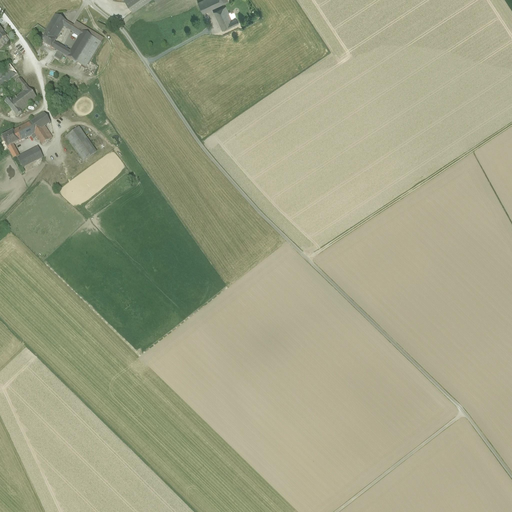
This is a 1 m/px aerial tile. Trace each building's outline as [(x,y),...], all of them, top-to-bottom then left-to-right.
[(125,0),(132,10),(146,0),(125,0)] [(204,0),(198,3),(203,13),(228,2),(227,0),(204,0)] [(219,23),(231,16),(226,6),(213,12),(219,23)] [(64,28),(66,23),(55,16),(44,35),(45,35),(55,42),(64,28)] [(231,16),(219,23),(222,31),(239,22),(237,18),(233,20),(231,16)] [(64,28),(79,37),(82,33),(73,27),(66,23),(64,28)] [(82,33),(101,44),(103,40),(76,23),(73,27),(82,33)] [(101,44),(82,33),(79,37),(69,53),(66,58),(86,70),(101,44)] [(55,42),(45,35),(40,43),(51,49),(54,43),(55,42)] [(0,48),(9,42),(5,38),(0,41),(0,48)] [(69,53),(57,45),(53,50),(57,53),(63,56),(66,58),(69,53)] [(59,61),(63,56),(57,53),(54,58),(59,61)] [(9,65),(0,72),(0,89),(17,75),(9,65)] [(9,101),(20,113),(36,100),(21,80),(16,84),(23,93),(14,100),(11,99),(9,101)] [(8,101),(5,104),(17,117),(21,113),(20,113),(9,101),(9,100),(8,101)] [(44,114),(30,123),(35,132),(41,128),(42,129),(45,127),(51,123),(44,114)] [(30,123),(13,131),(19,142),(31,136),(36,134),(35,132),(30,123)] [(42,129),(49,140),(53,139),(45,127),(42,129)] [(49,140),(42,129),(41,128),(35,132),(36,134),(31,136),(34,140),(37,138),(42,145),(49,140)] [(96,152),(79,128),(66,137),(83,162),(96,152)] [(13,131),(1,137),(7,148),(12,146),(19,142),(13,131)] [(19,157),(12,146),(7,148),(13,160),(19,157)] [(38,147),(19,157),(24,168),(43,158),(38,147)] [(24,168),(19,157),(13,160),(21,174),(26,172),(24,168)]
